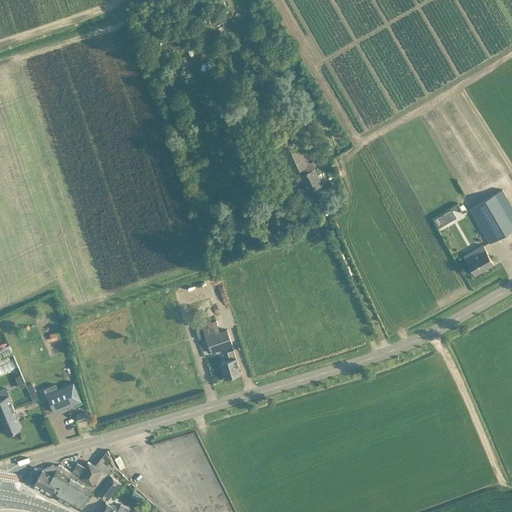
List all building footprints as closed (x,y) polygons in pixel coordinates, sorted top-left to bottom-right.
[(167,61),(180,57),(178,52),(165,55),(167,61)] [(296,115),(290,101),(282,104),(267,73),(240,86),(259,126),(282,116),(284,121),(296,115)] [(272,145),(282,165),(286,174),(298,168),(308,189),(322,183),(314,168),(320,165),(304,130),(272,145)] [(470,208),(485,234),(490,243),(511,229),(511,222),(495,193),(470,208)] [(282,210),(262,219),(265,225),(268,232),(272,230),(273,233),(293,224),(286,209),(282,210)] [(440,214),(434,218),(439,227),(445,223),(440,214)] [(299,231),(284,238),(286,244),(302,237),(299,231)] [(464,255),(470,266),(475,275),(494,263),(483,244),(464,255)] [(215,304),(197,305),(197,313),(216,313),(215,304)] [(212,322),(202,325),(206,336),(211,352),(233,344),(227,329),(216,333),(212,322)] [(1,351),(4,375),(20,373),(17,348),(1,351)] [(221,362),(223,368),(226,377),(240,373),(238,367),(239,366),(236,357),(234,350),(228,351),(231,359),(221,362)] [(56,383),(44,388),(46,393),(54,412),(82,400),(74,381),(58,388),(56,383)] [(34,398),(40,396),(37,385),(32,386),(34,398)] [(7,388),(0,390),(0,421),(1,421),(6,419),(4,412),(14,408),(13,405),(9,395),(7,388)] [(17,414),(14,408),(4,412),(6,419),(1,421),(7,434),(21,428),(15,415),(17,414)] [(79,421),(89,418),(87,411),(77,413),(79,421)] [(43,469),(35,484),(51,493),(80,509),(87,496),(91,488),(95,490),(96,488),(109,473),(108,472),(117,468),(111,456),(108,451),(96,465),(88,461),(85,466),(78,462),(72,472),(59,464),(54,464),(43,469)] [(125,471),(129,469),(124,458),(119,460),(125,471)] [(98,487),(97,489),(108,498),(121,482),(111,475),(98,487)]
